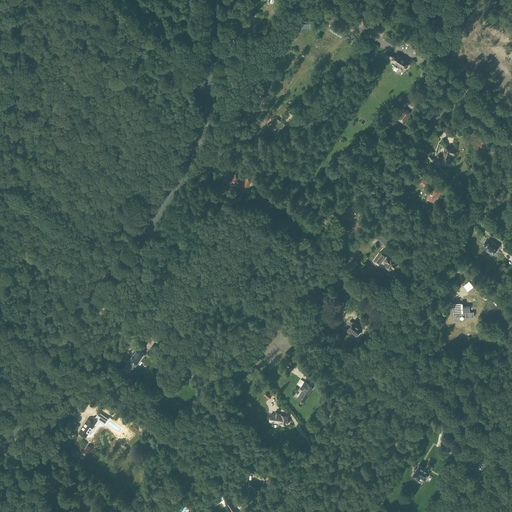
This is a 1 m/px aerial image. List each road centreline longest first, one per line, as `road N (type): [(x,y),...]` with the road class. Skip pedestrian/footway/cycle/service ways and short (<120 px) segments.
road 1 (primary): [(0,452),(184,168),(205,108),(216,0)]
road 2 (unclassified): [(271,511),(511,141)]
road 3 (unclassified): [(511,134),(393,0)]
